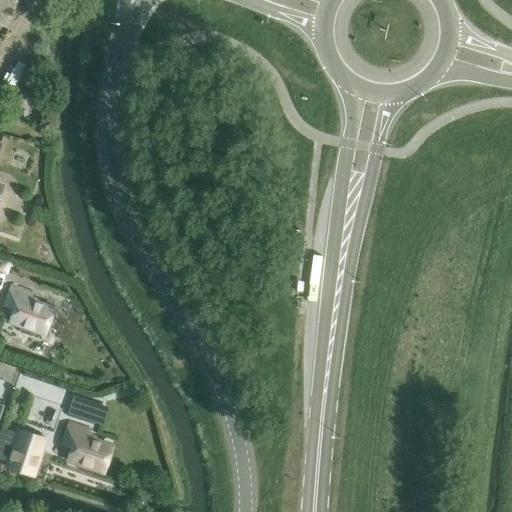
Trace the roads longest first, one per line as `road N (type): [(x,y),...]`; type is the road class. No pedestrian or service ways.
road 1 (unclassified): [(245,511),(226,398),(133,232),(114,181),(111,103),(130,18)]
road 2 (secondary): [(314,511),(343,251)]
road 3 (secondary): [(355,87),(343,251)]
road 4 (secondary): [(343,251),(390,96)]
